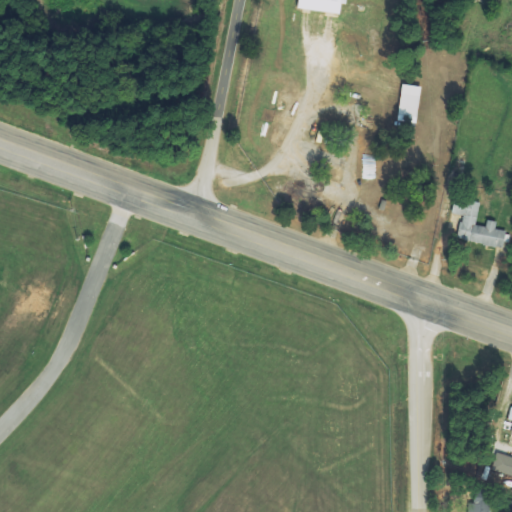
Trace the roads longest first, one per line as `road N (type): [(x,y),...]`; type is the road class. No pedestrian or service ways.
road 1 (tertiary): [(369,280),(0,144)]
road 2 (residential): [(128,190),(65,351),(0,431)]
road 3 (residential): [(197,216),(239,0)]
road 4 (residential): [(418,298),(419,511)]
road 5 (tertiary): [(511,332),(369,280)]
